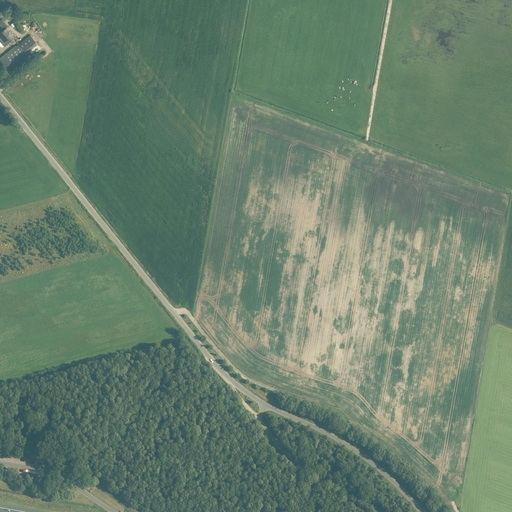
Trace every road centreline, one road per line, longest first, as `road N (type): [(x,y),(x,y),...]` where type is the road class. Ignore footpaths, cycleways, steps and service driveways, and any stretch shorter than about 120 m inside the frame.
road 1 (tertiary): [(262,404),(214,367),(0,95)]
road 2 (track): [(172,314),(191,316),(248,377),(343,415)]
road 3 (tertiary): [(418,511),(352,449),(262,404)]
road 4 (unclassified): [(262,404),(262,423),(292,460),(379,511)]
